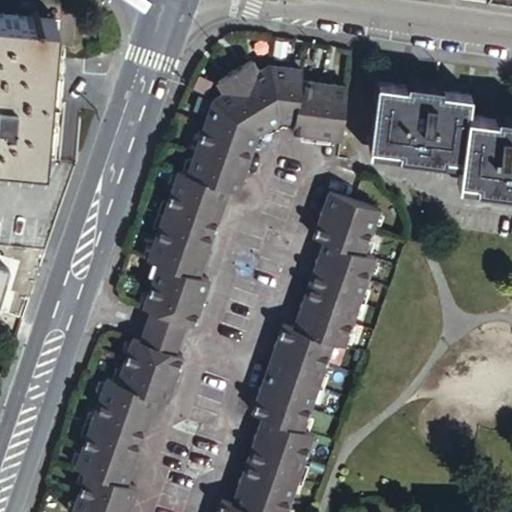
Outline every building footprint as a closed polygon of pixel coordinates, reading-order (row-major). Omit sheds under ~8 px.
[(0,10),(0,30),(21,33),(22,16),(54,19),(48,74),(55,74),(62,18),(44,16),(39,15),(0,10)] [(0,154),(45,160),(55,74),(48,74),(54,19),(22,16),(21,33),(0,30),(0,154)] [(224,76),(231,87),(264,67),(257,55),(224,76)] [(241,183),(261,127),(286,112),(297,114),(295,128),(344,135),(351,84),(304,77),(306,67),(274,61),(264,67),(231,87),(220,93),(194,167),(185,163),(153,253),(164,256),(148,299),(155,302),(187,313),(197,317),(213,271),(203,268),(234,181),(241,183)] [(446,84),(412,80),(411,85),(445,89),(446,84)] [(511,118),(502,117),(502,123),(491,122),(492,115),(474,113),(476,93),(456,90),(456,96),(444,95),(445,89),(411,85),(381,81),(373,143),(403,147),(449,153),(465,156),(462,176),(479,177),(511,181),(511,118)] [(502,117),(492,115),(491,122),(502,123),(502,117)] [(449,153),(403,147),(401,153),(448,159),(449,153)] [(0,246),(48,253),(81,164),(64,162),(61,169),(44,164),(45,160),(0,154),(0,246)] [(61,169),(64,162),(45,160),(44,164),(61,169)] [(511,181),(479,177),(479,184),(511,188),(511,181)] [(380,205),(333,188),(317,233),(327,236),(296,323),(285,319),(253,407),(263,411),(232,498),(221,495),(215,511),(280,511),(311,428),(301,425),(333,337),(344,341),(375,252),(365,249),(380,205)] [(0,305),(1,306),(13,271),(0,266),(0,305)] [(187,313),(155,302),(147,324),(145,332),(177,343),(180,334),(187,313)] [(177,343),(145,332),(137,329),(121,373),(111,368),(78,461),(88,465),(73,508),(83,511),(125,511),(136,481),(127,477),(159,387),(170,391),(186,346),(177,343)]
